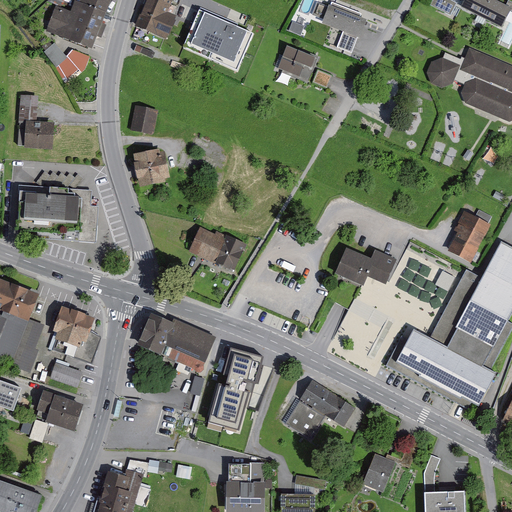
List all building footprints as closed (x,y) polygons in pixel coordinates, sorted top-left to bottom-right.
[(79,1),(110,13),(114,0),(76,0),(77,0),(79,1)] [(176,0),(151,0),(141,25),(163,34),(176,0)] [(454,15),(460,2),(455,0),(436,0),(434,5),(454,15)] [(511,7),(509,6),(496,0),(470,0),(469,2),(466,8),(506,28),(511,16),(511,7)] [(79,1),(75,12),(60,6),(50,31),(96,49),(105,24),(110,13),(79,1)] [(335,1),(334,5),(363,17),(365,13),(335,1)] [(333,7),(320,2),(315,14),(328,19),(333,7)] [(355,53),(361,36),(364,37),(371,20),(363,17),(334,5),(333,7),(328,19),(327,23),(347,31),(340,47),(355,53)] [(256,30),(202,8),(184,51),(238,74),(256,30)] [(318,58),(291,47),(283,67),(309,78),(318,58)] [(511,65),(474,49),(470,59),(465,57),(464,60),(448,53),(447,58),(435,62),(431,72),(434,83),(447,88),(457,84),(458,80),(468,85),(465,93),(469,103),(511,120),(511,65)] [(335,75),(321,70),(316,82),(330,88),(332,82),(335,75)] [(162,112),(140,107),(135,129),(158,133),(162,112)] [(29,122),(28,147),(55,149),(56,123),(29,122)] [(165,150),(139,155),(145,186),(171,181),(165,150)] [(54,189),(54,194),(24,192),(21,231),(49,232),(49,240),(70,241),(100,243),(102,208),(94,207),(95,191),(54,189)] [(478,219),(490,225),(496,215),(484,208),(478,219)] [(478,219),(467,213),(458,229),(463,231),(453,249),(473,259),(490,225),(478,219)] [(246,243),(204,229),(196,254),(238,268),(246,243)] [(472,301),(510,320),(511,316),(511,245),(503,241),(485,276),(472,301)] [(375,260),(349,249),(338,274),(364,283),(370,273),(388,281),(400,260),(379,251),(375,260)] [(432,337),(448,346),(456,330),(472,301),(485,276),(469,267),(467,270),(441,319),(432,337)] [(41,293),(1,279),(0,283),(0,312),(30,323),(41,293)] [(472,301),(456,330),(495,350),(510,320),(472,301)] [(98,321),(66,309),(54,341),(85,353),(98,321)] [(0,360),(29,371),(44,328),(30,323),(0,312),(0,360)] [(180,326),(152,314),(139,343),(171,356),(169,360),(182,365),(183,362),(203,371),(217,338),(182,323),(180,326)] [(495,350),(486,366),(495,370),(511,337),(511,321),(510,320),(495,350)] [(495,370),(486,366),(495,350),(456,330),(448,346),(432,337),(415,328),(397,359),(392,356),(388,364),(471,408),(474,402),(482,406),(499,373),(495,370)] [(266,356),(231,345),(206,423),(242,434),(266,356)] [(86,373),(61,363),(55,377),(81,387),(86,373)] [(198,376),(193,394),(203,396),(208,379),(198,376)] [(25,388),(3,380),(0,388),(0,405),(16,412),(25,388)] [(303,399),(327,414),(348,428),(360,409),(315,380),(303,399)] [(77,432),(86,405),(47,392),(42,407),(54,411),(50,423),(77,432)] [(325,421),(295,401),(281,422),(310,442),(325,421)] [(33,429),(34,413),(25,412),(23,428),(33,429)] [(71,451),(77,432),(50,423),(37,419),(31,438),(71,451)] [(399,463),(380,455),(367,485),(386,493),(399,463)] [(435,455),(427,474),(428,492),(438,492),(437,474),(444,459),(435,455)] [(266,511),(267,464),(231,464),(231,511),(266,511)] [(132,511),(143,479),(115,471),(101,511),(132,511)] [(300,475),(298,483),(318,486),(328,488),(330,480),(300,475)] [(39,511),(45,497),(0,481),(0,508),(11,511),(39,511)] [(298,495),(318,495),(318,486),(298,483),(298,495)] [(438,492),(428,492),(428,511),(469,511),(469,491),(438,492)] [(298,495),(283,495),(283,511),(317,511),(318,495),(298,495)]
